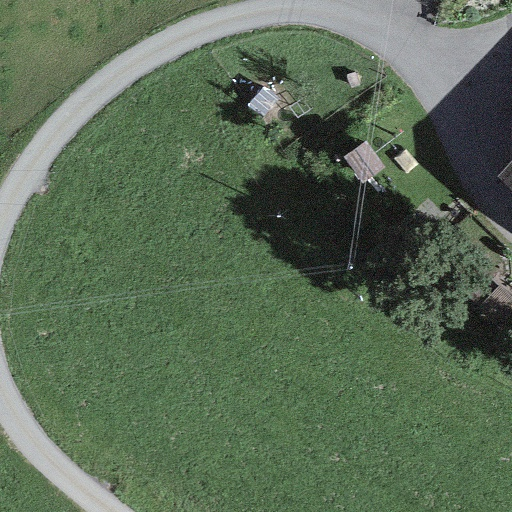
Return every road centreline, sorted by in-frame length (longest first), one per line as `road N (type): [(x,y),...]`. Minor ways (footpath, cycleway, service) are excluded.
road 1 (unclassified): [(0,228),(41,152),(133,61),(186,33),(294,7),(364,22),(401,45),(429,76),(474,167),(511,218)]
road 2 (unclassified): [(105,511),(32,441),(0,387)]
